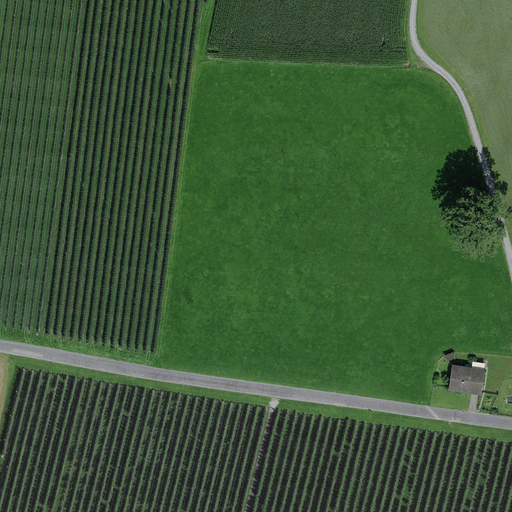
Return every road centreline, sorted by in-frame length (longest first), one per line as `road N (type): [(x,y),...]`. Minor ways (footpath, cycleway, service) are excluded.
road 1 (unclassified): [(511,425),(0,347)]
road 2 (track): [(416,0),(419,49),(464,100),(511,260)]
